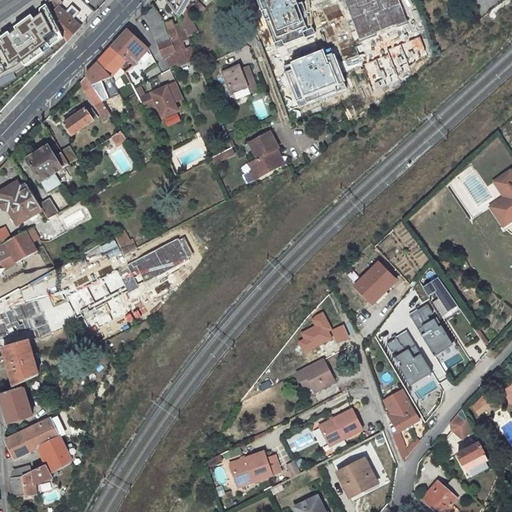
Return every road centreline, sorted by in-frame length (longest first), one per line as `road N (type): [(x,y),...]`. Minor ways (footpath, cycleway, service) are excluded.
road 1 (primary): [(0,136),(132,0)]
road 2 (unclassified): [(405,470),(511,353)]
road 3 (residential): [(405,470),(355,342)]
